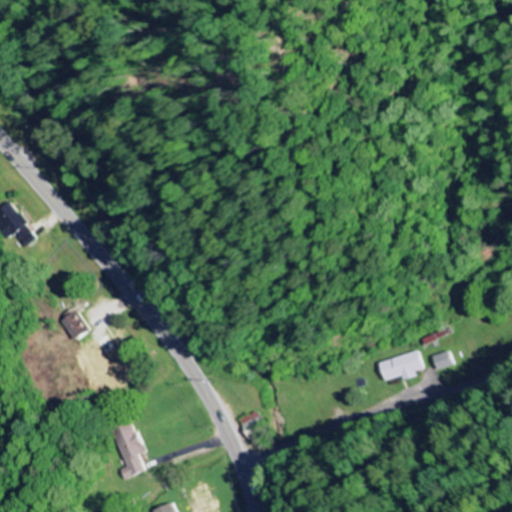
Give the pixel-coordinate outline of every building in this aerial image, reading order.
[(34,231),(12,203),(0,212),(0,219),(18,243),(34,231)] [(63,324),(79,343),(92,331),(77,312),(63,324)] [(88,347),(110,384),(129,372),(108,336),(88,347)] [(422,378),(421,374),(429,371),(423,352),(385,365),(391,384),(407,378),(409,383),(422,378)] [(459,366),(454,352),(438,358),(443,372),(459,366)] [(249,433),(265,426),(260,412),(243,419),(249,433)] [(143,457),(149,454),(134,423),(113,432),(130,468),(124,471),(129,481),(150,471),(143,457)] [(221,511),(209,484),(192,491),(200,511),(221,511)]
